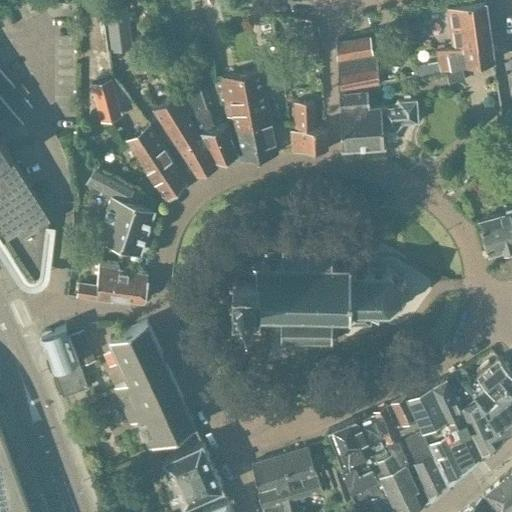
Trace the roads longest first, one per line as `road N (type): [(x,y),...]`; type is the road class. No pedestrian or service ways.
road 1 (residential): [(219,417),(187,367),(159,296),(166,245),(185,205),(223,176),(334,164),(410,185),(456,222),(496,316)]
road 2 (residential): [(496,316),(469,345),(412,380),(337,412),(298,424),(219,417)]
road 3 (tertiary): [(70,511),(3,324)]
